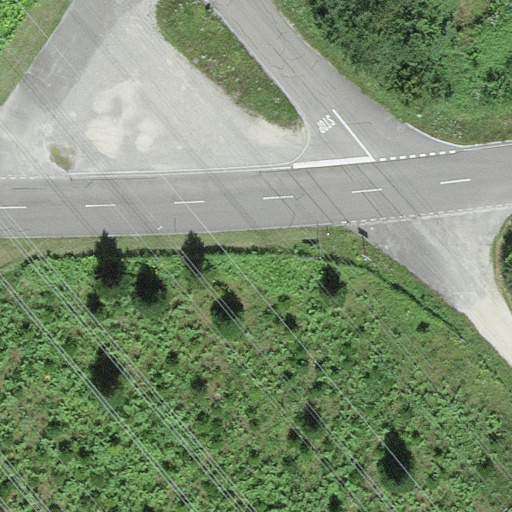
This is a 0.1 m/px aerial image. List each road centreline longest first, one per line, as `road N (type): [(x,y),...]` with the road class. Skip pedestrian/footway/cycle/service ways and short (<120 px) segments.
road 1 (unclassified): [(0,204),(394,188)]
road 2 (residential): [(394,188),(229,0)]
road 3 (track): [(394,188),(511,336)]
road 4 (residential): [(108,0),(0,123)]
